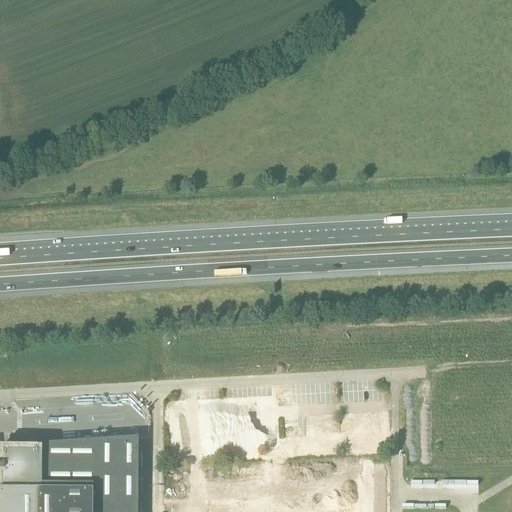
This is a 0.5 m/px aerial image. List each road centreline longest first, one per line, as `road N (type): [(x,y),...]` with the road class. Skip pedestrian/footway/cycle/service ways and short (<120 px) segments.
road 1 (motorway): [(511,229),(0,258)]
road 2 (motorway): [(0,284),(511,256)]
road 3 (unclassified): [(0,396),(416,371)]
